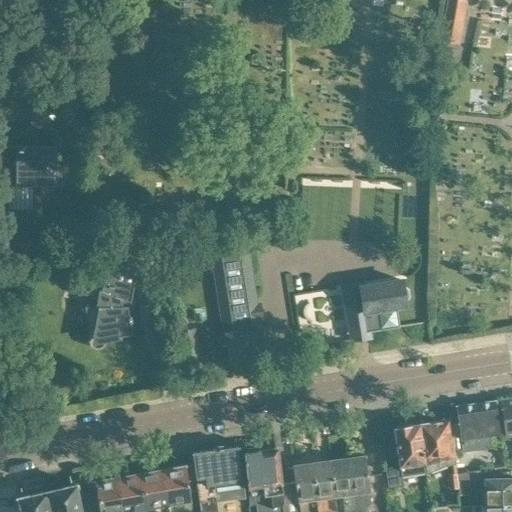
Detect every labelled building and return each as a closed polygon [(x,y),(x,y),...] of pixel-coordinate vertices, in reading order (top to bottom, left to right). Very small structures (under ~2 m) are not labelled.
[(458,45),(466,0),(448,0),(441,42),(458,45)] [(44,110),(40,114),(40,120),(45,123),(51,121),(53,116),(50,111),(44,110)] [(56,169),(56,146),(0,145),(0,170),(8,171),(8,186),(38,186),(38,187),(39,188),(39,189),(40,191),(41,193),(43,195),(45,196),(47,197),(48,197),(51,197),(52,197),(54,196),(56,195),(57,194),(59,192),(59,191),(60,190),(61,188),(61,186),(61,169),(56,169)] [(247,251),(213,257),(229,360),(235,361),(243,360),(246,357),(265,354),(261,329),(259,329),(258,320),(253,320),(251,307),(256,306),(247,251)] [(129,317),(127,307),(128,303),(130,303),(138,260),(108,254),(98,306),(85,306),(89,341),(89,343),(89,344),(90,345),(91,346),(91,347),(93,348),(94,348),(96,349),(97,349),(99,349),(100,348),(102,348),(103,347),(104,345),(105,344),(105,343),(106,341),(105,339),(132,334),(130,322),(132,322),(131,317),(129,317)] [(402,285),(401,280),(359,287),(369,333),(400,326),(397,307),(405,306),(404,300),(407,299),(410,295),(408,287),(405,285),(402,285)] [(511,398),(501,400),(506,437),(511,436),(511,398)] [(500,433),(496,400),(457,405),(463,451),(485,448),(491,447),(490,435),(500,433)] [(456,463),(450,418),(419,423),(426,473),(432,472),(450,464),(456,463)] [(426,473),(419,423),(411,424),(411,423),(407,424),(405,422),(400,423),(400,425),(396,426),(396,427),(395,427),(395,430),(394,430),(401,477),(426,473)] [(245,490),(239,446),(215,449),(193,452),(201,509),(214,507),(213,495),(221,493),(245,490)] [(301,511),(296,481),(283,483),(277,447),(258,450),(258,447),(248,448),(249,452),(244,452),(248,488),(250,505),(256,504),(257,511),(301,511)] [(370,492),(365,454),(348,457),(356,511),(365,511),(365,509),(372,501),(370,492)] [(356,511),(348,457),(330,459),(336,496),(343,496),(344,511),(356,511)] [(336,496),(330,459),(312,462),(319,511),(330,511),(337,511),(335,497),(336,496)] [(319,511),(312,462),(294,465),(296,481),(301,511),(319,511)] [(192,511),(186,464),(161,469),(169,511),(192,511)] [(169,511),(161,469),(140,473),(147,509),(155,507),(155,511),(169,511)] [(481,480),(481,469),(457,473),(458,484),(458,485),(459,494),(471,494),(471,482),(481,480)] [(147,509),(140,473),(118,477),(124,511),(136,511),(137,511),(147,509)] [(458,484),(457,473),(448,474),(449,486),(458,485),(458,484)] [(124,511),(118,477),(95,481),(100,511),(124,511)] [(511,477),(484,478),(485,505),(511,504),(511,477)] [(83,511),(78,484),(48,491),(52,511),(83,511)] [(52,511),(48,491),(15,498),(15,500),(18,500),(20,511),(52,511)]
